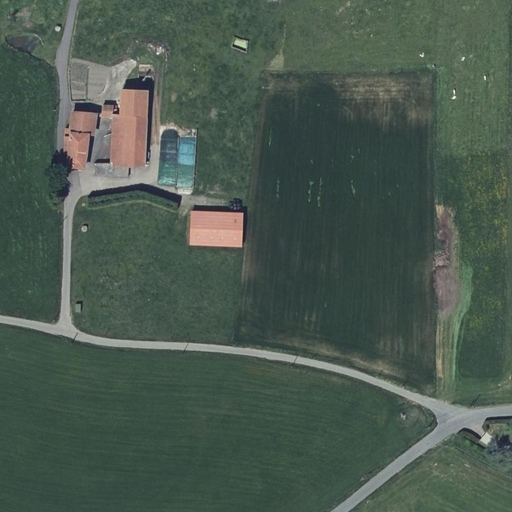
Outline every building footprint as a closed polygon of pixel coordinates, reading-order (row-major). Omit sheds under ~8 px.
[(122,114),(149,115),(150,89),(123,87),(122,114)] [(105,112),(117,113),(119,113),(120,107),(116,107),(116,103),(105,102),(105,112)] [(98,112),(76,110),(74,128),(69,152),(72,152),(71,166),(87,166),(90,133),(95,134),(98,112)] [(116,164),(132,164),(147,165),(149,115),(122,114),(119,113),(117,113),(116,164)] [(100,174),(116,174),(116,164),(100,163),(100,174)] [(116,174),(131,175),(132,164),(116,164),(116,174)] [(247,206),(196,205),(196,239),(246,239),(247,206)]
